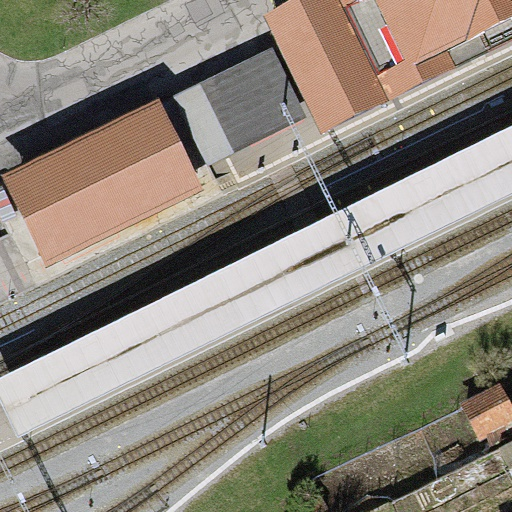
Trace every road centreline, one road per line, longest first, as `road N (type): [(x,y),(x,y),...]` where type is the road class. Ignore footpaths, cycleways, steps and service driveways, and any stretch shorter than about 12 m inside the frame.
road 1 (unknown): [(161,511),(357,385),(511,312)]
road 2 (residential): [(0,108),(225,0)]
